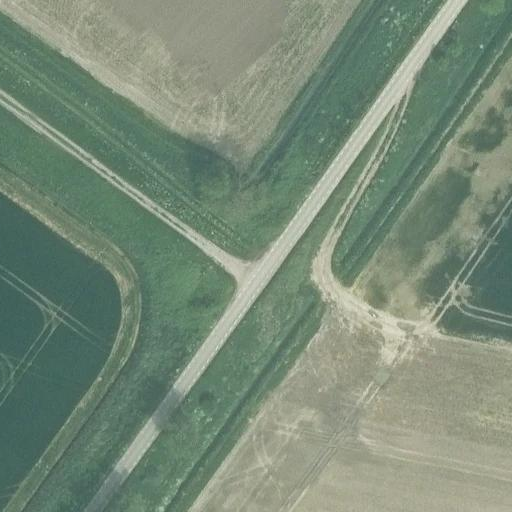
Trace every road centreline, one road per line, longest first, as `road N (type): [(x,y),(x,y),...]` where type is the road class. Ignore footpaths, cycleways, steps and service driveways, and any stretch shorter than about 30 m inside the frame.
road 1 (unclassified): [(93,511),(459,0)]
road 2 (track): [(0,97),(255,284)]
